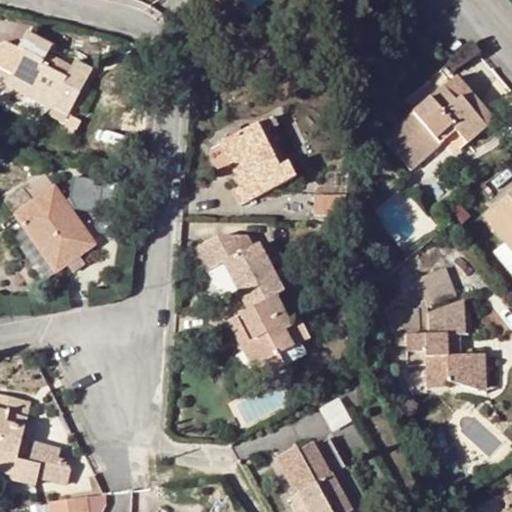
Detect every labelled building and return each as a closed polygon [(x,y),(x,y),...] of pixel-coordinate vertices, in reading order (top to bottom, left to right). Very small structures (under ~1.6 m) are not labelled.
[(52,46),(27,33),(18,50),(23,52),(10,78),(5,87),(50,110),(51,108),(67,116),(92,70),(75,61),(72,67),(48,54),(52,46)] [(0,73),(10,78),(23,52),(18,50),(11,46),(0,49),(0,73)] [(455,79),(383,140),(410,171),(443,143),(439,137),(451,126),(456,132),(466,144),(491,122),(455,79)] [(273,118),(258,126),(278,169),(286,165),(269,131),(277,127),(273,118)] [(258,126),(220,144),(230,163),(239,159),(243,167),(234,173),(241,188),(233,192),(239,204),(292,178),(286,165),(278,169),(258,126)] [(439,137),(443,143),(456,132),(451,126),(439,137)] [(375,147),(369,151),(374,185),(393,171),(375,147)] [(239,159),(230,163),(234,173),(243,167),(239,159)] [(54,188),(16,215),(55,272),(94,246),(54,188)] [(511,193),(485,216),(505,242),(511,250),(511,193)] [(343,197),(315,197),(314,216),(343,217),(343,197)] [(511,250),(505,242),(501,246),(511,260),(511,250)] [(416,284),(417,308),(427,308),(427,311),(453,300),(442,272),(416,284)] [(242,337),(264,376),(284,366),(278,356),(294,348),(285,332),(292,328),(276,298),(228,323),(237,340),(242,337)] [(474,357),(459,357),(447,357),(445,336),(459,335),(464,335),(463,301),(428,314),(428,336),(419,336),(417,311),(386,312),(397,348),(406,348),(407,366),(425,365),(425,377),(447,377),(447,382),(476,390),(474,357)] [(428,336),(428,314),(427,311),(427,308),(417,308),(417,311),(419,336),(428,336)] [(459,357),(459,335),(445,336),(447,357),(459,357)] [(242,337),(237,340),(258,380),(264,376),(242,337)] [(474,357),(476,390),(485,393),(484,357),(474,357)] [(447,377),(425,377),(426,388),(447,387),(447,382),(447,377)] [(30,403),(0,395),(0,473),(12,476),(11,480),(34,486),(36,478),(40,461),(64,468),(66,461),(57,459),(58,450),(34,444),(29,463),(17,460),(30,403)] [(320,439),(328,467),(341,463),(333,436),(320,439)] [(297,499),(299,497),(307,511),(350,511),(331,475),(328,477),(311,446),(297,454),(295,450),(276,461),(297,499)] [(69,468),(64,468),(40,461),(36,478),(65,485),(69,468)] [(508,510),(503,511),(511,511),(511,496),(504,500),(508,510)] [(297,499),(291,502),(296,511),(307,511),(299,497),(297,499)] [(84,511),(82,498),(47,504),(48,511),(84,511)]
